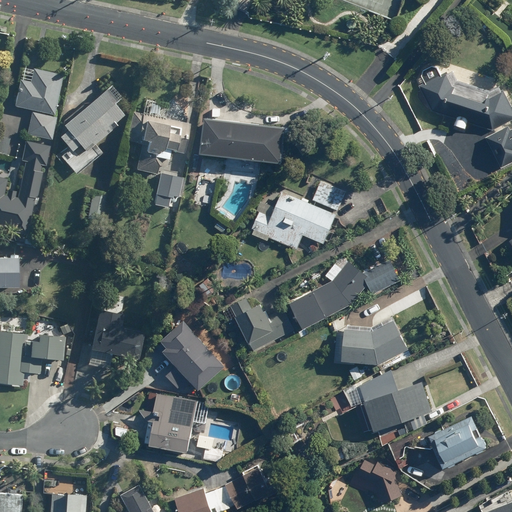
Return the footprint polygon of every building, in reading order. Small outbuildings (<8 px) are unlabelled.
[(422,76),(425,82),(419,86),(432,111),(456,118),(454,125),(466,129),(468,122),(491,129),(492,130),(511,120),(511,104),(505,90),(503,92),(500,85),(489,90),(460,82),(454,70),(448,73),(447,71),(442,74),(438,68),(432,65),(423,70),(422,76)] [(20,79),(14,106),(54,114),(63,74),(33,68),(30,81),(20,79)] [(79,144),(85,151),(117,124),(115,122),(124,115),(114,102),(121,97),(111,85),(63,125),(67,129),(59,136),(71,150),(79,144)] [(57,117),(31,111),(26,133),(52,139),(57,117)] [(184,153),(190,123),(133,112),(127,142),(141,144),(136,169),(157,174),(156,175),(160,176),(154,204),(168,207),(170,196),(172,196),(176,175),(165,173),(170,150),(184,153)] [(287,126),(207,117),(203,153),(283,163),(287,126)] [(509,126),(487,137),(503,168),(511,163),(511,128),(511,129),(509,126)] [(50,145),(26,140),(22,160),(25,161),(17,197),(15,196),(16,190),(6,188),(7,179),(0,177),(0,228),(27,234),(34,204),(36,205),(43,171),(41,171),(42,164),(46,165),(50,145)] [(21,145),(0,140),(0,153),(18,157),(21,145)] [(105,168),(80,160),(77,171),(102,179),(105,168)] [(322,180),(313,199),(340,211),(348,192),(322,180)] [(107,194),(91,191),(86,219),(102,222),(107,194)] [(270,237),(299,249),(305,235),(325,244),(337,214),(283,191),(276,207),(261,201),(257,210),(260,212),(252,231),(254,232),(253,236),(268,242),(270,237)] [(230,226),(219,217),(213,225),(223,233),(230,226)] [(18,256),(0,256),(0,286),(18,286),(18,256)] [(353,303),(369,284),(374,294),(402,280),(391,259),(364,272),(350,260),(334,279),(292,302),(306,329),(351,305),(351,306),(352,304),(354,304),(353,303)] [(218,288),(209,278),(200,287),(209,297),(218,288)] [(247,297),(232,305),(255,349),(296,329),(285,308),(270,315),(267,310),(267,311),(266,311),(262,303),(253,308),(247,297)] [(99,309),(90,348),(138,359),(144,332),(120,326),(122,315),(99,309)] [(381,364),(411,348),(396,319),(374,330),(347,328),(344,360),(381,364)] [(165,351),(200,390),(227,366),(185,320),(162,341),(168,347),(165,351)] [(28,333),(0,330),(0,383),(23,386),(24,372),(40,374),(42,357),(61,359),(64,337),(38,334),(38,341),(31,340),(30,341),(27,341),(28,333)] [(361,386),(376,430),(435,410),(425,380),(399,389),(397,382),(393,369),(361,386)] [(151,445),(189,452),(199,400),(159,393),(159,394),(151,393),(148,409),(140,408),(149,420),(151,420),(146,442),(151,443),(151,445)] [(488,448),(472,416),(429,436),(446,471),(464,463),(462,460),(488,448)] [(224,450),(213,448),(215,437),(200,434),(198,446),(206,448),(204,459),(222,462),(224,450)] [(214,511),(237,505),(239,508),(264,496),(266,498),(280,490),(275,478),(269,481),(260,463),(243,472),(245,474),(226,484),(227,485),(206,491),(205,487),(175,498),(180,511),(214,511)] [(410,489),(402,471),(381,481),(390,499),(410,489)] [(153,511),(138,484),(119,494),(128,511),(153,511)] [(429,501),(425,489),(409,495),(413,506),(429,501)] [(19,511),(22,494),(0,491),(0,511),(19,511)] [(50,491),(47,511),(83,511),(85,495),(50,491)] [(511,511),(511,502),(486,511),(511,511)]
